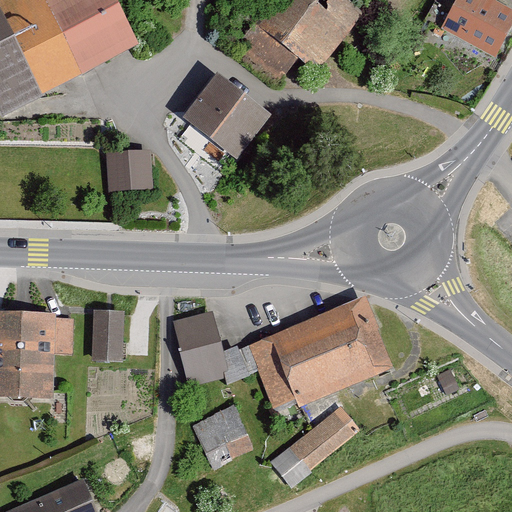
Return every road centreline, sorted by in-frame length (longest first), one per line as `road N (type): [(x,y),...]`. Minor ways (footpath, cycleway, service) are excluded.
road 1 (residential): [(163,258),(163,446),(134,511)]
road 2 (residential): [(511,435),(449,440),(285,511)]
road 3 (tertiary): [(351,245),(163,258)]
road 4 (tertiary): [(163,258),(0,253)]
road 5 (unclassified): [(416,271),(466,324),(511,356)]
